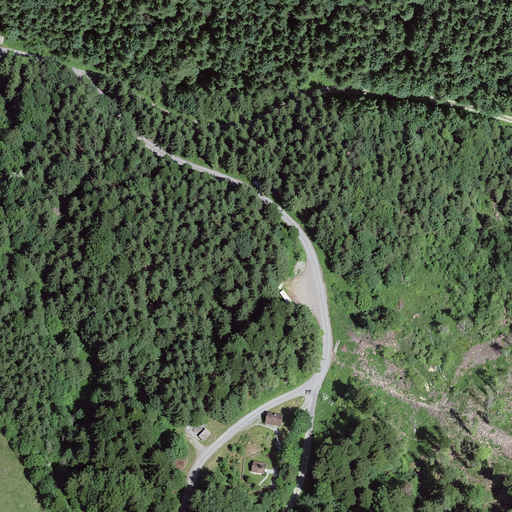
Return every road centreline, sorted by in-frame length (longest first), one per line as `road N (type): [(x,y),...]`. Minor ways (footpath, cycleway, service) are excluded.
road 1 (track): [(307,391),(321,376),(327,348),(309,245),(259,193),(157,153),(77,71),(102,73),(170,115),(230,129),(325,88),(460,104),(511,120)]
road 2 (track): [(180,511),(201,460),(228,433),(307,391)]
road 3 (track): [(287,511),(309,440),(307,391)]
